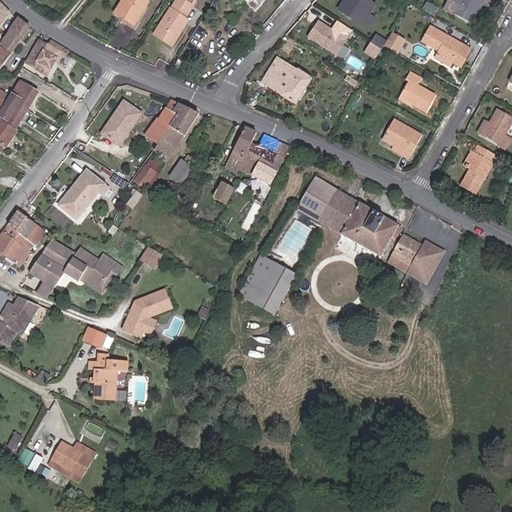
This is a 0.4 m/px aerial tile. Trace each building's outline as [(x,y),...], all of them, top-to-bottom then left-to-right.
[(0,0),(0,27),(13,13),(0,0)] [(126,11),(138,18),(149,0),(121,0),(116,9),(124,14),(126,11)] [(178,0),(157,31),(173,41),(190,16),(187,15),(195,3),(190,0),(178,0)] [(375,13),(381,4),(375,0),(350,0),(345,7),(367,23),(375,13)] [(443,13),(447,6),(436,0),(432,7),(443,13)] [(490,2),(496,5),(498,0),(453,0),(451,5),(479,21),(490,2)] [(136,21),(138,18),(126,11),(124,14),(136,21)] [(373,28),(380,17),(375,13),(367,23),(373,28)] [(15,28),(27,35),(34,24),(22,17),(15,28)] [(353,35),(325,17),(315,33),(342,51),(353,35)] [(468,63),(477,46),(439,24),(430,39),(440,45),(442,42),(448,46),(445,51),(460,60),(461,59),(468,63)] [(414,35),(400,27),(393,38),(391,42),(405,50),(414,35)] [(0,73),(27,35),(15,28),(0,49),(0,73)] [(391,42),(393,38),(384,32),(379,40),(389,46),(391,42)] [(32,58),(52,70),(66,45),(67,42),(56,36),(53,41),(44,36),(32,58)] [(383,54),(389,46),(379,40),(373,48),(383,54)] [(459,63),(460,60),(445,51),(443,55),(459,63)] [(318,74),(284,52),(268,78),(302,100),(318,74)] [(435,108),(444,92),(426,82),(430,76),(418,69),(414,76),(416,78),(409,90),(422,98),(422,100),(435,108)] [(364,78),(354,71),(351,75),(361,82),(364,78)] [(3,113),(20,124),(45,85),(27,74),(14,93),(0,84),(0,105),(1,104),(7,107),(3,113)] [(422,100),(422,98),(409,90),(407,94),(420,102),(422,100)] [(148,108),(131,96),(121,110),(124,113),(120,118),(112,130),(126,140),(148,108)] [(185,113),(179,109),(183,101),(177,98),(163,119),(161,118),(151,133),(164,142),(185,113)] [(179,109),(185,113),(191,105),(183,101),(179,109)] [(172,157),(185,138),(204,111),(191,105),(185,113),(164,142),(160,148),(172,157)] [(511,109),(505,106),(497,121),(499,122),(493,133),(507,141),(506,142),(511,145),(511,109)] [(410,147),(419,151),(430,127),(403,114),(394,134),(403,139),(412,143),(410,147)] [(8,142),(10,143),(20,127),(5,117),(0,124),(0,123),(0,147),(3,149),(8,142)] [(490,131),(493,133),(499,122),(497,121),(496,120),(490,131)] [(264,158),(256,155),(249,152),(255,140),(260,130),(249,125),(229,165),(241,171),(244,167),(257,173),(264,158)] [(288,160),(275,153),(282,139),(268,133),(263,142),(270,145),(264,158),(257,173),(276,183),(288,160)] [(275,153),(288,160),(296,144),(282,139),(275,153)] [(410,147),(412,143),(403,139),(402,142),(410,147)] [(249,152),(256,155),(262,144),(255,140),(249,152)] [(468,181),(483,190),(504,152),(486,141),(482,149),(474,163),(480,167),(477,172),(474,170),(468,181)] [(256,155),(264,158),(270,145),(263,142),(262,144),(256,155)] [(470,161),(474,163),(482,149),(478,147),(470,161)] [(197,165),(194,162),(199,156),(193,152),(189,158),(186,157),(174,173),(185,181),(197,165)] [(139,178),(149,184),(160,169),(149,163),(139,178)] [(69,204),(84,215),(105,187),(111,191),(116,184),(111,180),(112,179),(93,166),(76,189),(79,190),(69,204)] [(325,220),(338,196),(343,188),(321,176),(302,207),(325,220)] [(218,196),(229,202),(238,186),(227,180),(218,196)] [(403,225),(404,223),(368,203),(343,188),(338,196),(325,220),(387,254),(397,236),(403,225)] [(67,202),(69,204),(79,190),(76,189),(67,202)] [(140,204),(149,191),(145,189),(142,193),(140,192),(134,200),(140,204)] [(16,221),(27,229),(37,215),(26,207),(16,221)] [(34,233),(37,229),(44,220),(37,215),(27,229),(34,233)] [(37,229),(43,233),(50,224),(44,220),(37,229)] [(27,242),(34,233),(27,229),(16,221),(9,230),(21,238),(27,242)] [(397,236),(400,237),(406,226),(403,225),(397,236)] [(27,242),(34,247),(43,233),(37,229),(34,233),(27,242)] [(0,243),(0,244),(12,252),(21,238),(9,230),(0,243)] [(429,244),(409,234),(394,262),(432,282),(449,249),(431,240),(429,244)] [(84,278),(89,270),(99,256),(85,247),(80,253),(56,237),(34,267),(61,284),(71,269),(84,278)] [(12,252),(24,260),(34,247),(27,242),(21,238),(12,252)] [(168,251),(153,242),(146,256),(161,264),(168,251)] [(124,272),(128,265),(115,256),(109,252),(104,259),(99,256),(89,270),(110,283),(119,269),(124,272)] [(305,278),(269,259),(248,299),(284,318),(305,278)] [(54,294),(61,284),(51,278),(44,288),(54,294)] [(151,315),(152,314),(176,305),(169,287),(138,298),(139,301),(138,304),(135,305),(125,327),(142,335),(145,328),(151,315)] [(22,329),(39,299),(20,291),(14,300),(9,297),(4,306),(9,308),(3,318),(0,315),(0,334),(9,339),(17,326),(22,329)] [(145,328),(152,331),(158,319),(151,315),(145,328)] [(93,322),(87,332),(105,341),(110,329),(93,322)] [(110,329),(105,341),(112,344),(117,333),(110,329)] [(123,398),(126,369),(117,368),(118,360),(98,358),(97,367),(105,368),(104,375),(103,381),(104,381),(103,396),(123,398)] [(48,376),(51,369),(43,364),(39,371),(48,376)] [(81,470),(91,455),(73,443),(62,436),(48,458),(67,470),(71,464),(81,470)] [(91,455),(95,448),(78,437),(73,443),(91,455)] [(27,457),(34,447),(25,441),(18,451),(27,457)] [(82,470),(81,470),(71,464),(67,470),(77,476),(82,470)]
